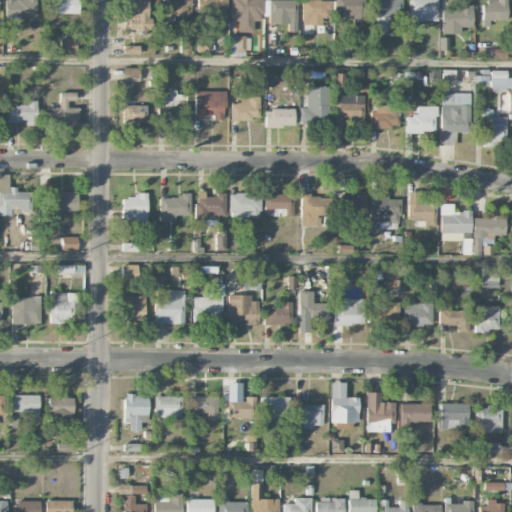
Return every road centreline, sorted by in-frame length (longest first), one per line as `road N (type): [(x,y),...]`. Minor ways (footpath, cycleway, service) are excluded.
road 1 (residential): [(511,187),(383,163),(0,160)]
road 2 (residential): [(511,373),(415,363),(0,361)]
road 3 (residential): [(97,511),(103,0)]
